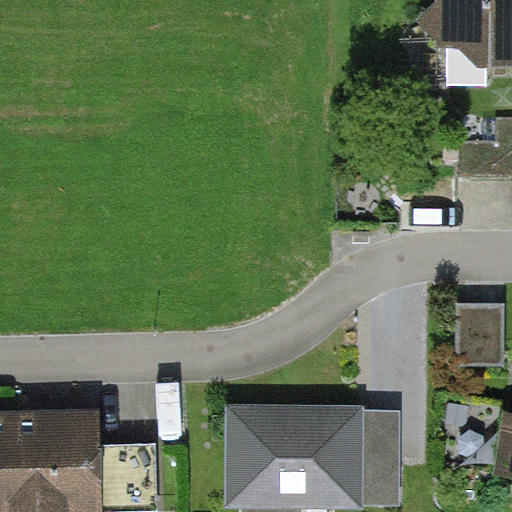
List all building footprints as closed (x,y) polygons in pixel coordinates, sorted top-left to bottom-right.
[(511,0),(421,0),(421,29),(465,71),(511,71),(511,0)] [(506,137),(462,136),(462,168),(511,169),(511,117),(506,118),(506,137)] [(499,308),(453,307),(452,374),(498,374),(499,308)] [(511,388),(506,388),(492,487),(511,489),(511,388)] [(392,511),(393,411),(219,410),(218,511),(392,511)] [(95,420),(0,422),(0,511),(150,511),(149,449),(95,451),(95,420)]
